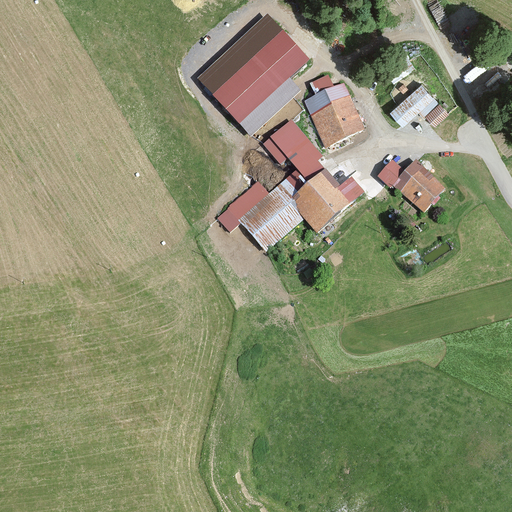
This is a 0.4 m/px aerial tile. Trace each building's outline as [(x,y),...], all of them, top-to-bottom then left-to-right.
[(309,64),(282,33),(210,98),(237,128),(309,64)] [(382,61),(394,82),(417,69),(406,48),(382,61)] [(403,125),(419,111),(436,128),(451,114),(421,83),(390,111),(403,125)] [(365,131),(345,84),(304,102),(325,148),(365,131)] [(305,222),(316,236),(366,195),(351,178),(340,188),(318,162),(322,159),(292,121),(263,145),(281,165),(288,159),(296,172),(269,195),(259,182),(227,211),(266,255),(305,222)] [(421,214),(445,191),(416,161),(405,173),(393,162),(377,178),(392,193),(396,189),(421,214)]
